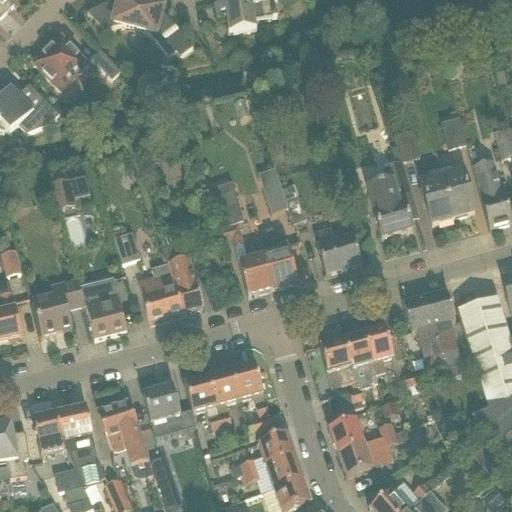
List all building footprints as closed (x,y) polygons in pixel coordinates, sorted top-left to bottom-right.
[(0,0),(0,22),(13,9),(8,4),(11,0),(0,0)] [(91,14),(87,16),(105,35),(109,33),(112,31),(114,30),(118,29),(123,29),(145,35),(147,36),(150,39),(152,41),(154,43),(168,60),(176,55),(180,61),(192,52),(182,39),(175,29),(173,26),(170,23),(167,20),(161,16),(162,12),(152,9),(154,4),(147,1),(143,0),(130,0),(130,3),(120,1),(119,4),(115,5),(111,6),(106,7),(102,8),(98,10),(94,12),(91,14)] [(252,2),(215,7),(217,21),(226,20),(228,37),(256,33),(255,25),(277,22),(274,2),(252,5),(252,2)] [(60,94),(87,68),(60,41),(34,67),(60,94)] [(231,44),(226,45),(224,49),(224,53),(228,55),(232,55),(235,51),(234,47),(231,44)] [(112,84),(120,76),(100,55),(91,63),(112,84)] [(498,89),(506,88),(503,74),(495,76),(498,89)] [(48,130),(59,119),(29,88),(18,99),(10,91),(0,100),(0,135),(3,137),(6,135),(9,139),(18,130),(26,139),(48,130)] [(440,128),(447,154),(466,149),(458,124),(443,127),(440,128)] [(502,164),(511,161),(511,155),(506,133),(494,136),(502,164)] [(401,167),(403,167),(420,162),(412,136),(394,141),(397,151),(401,165),(401,166),(401,167)] [(401,165),(397,151),(391,152),(395,166),(401,165)] [(367,191),(374,216),(374,217),(381,242),(412,234),(408,221),(418,219),(407,181),(403,167),(401,167),(401,166),(393,168),(397,183),(367,191)] [(472,172),(489,234),(511,228),(511,227),(504,197),(501,198),(492,166),(472,172)] [(453,223),(474,217),(462,170),(452,173),(453,178),(442,181),(453,223)] [(344,181),(355,222),(369,218),(358,178),(344,181)] [(442,181),(434,183),(430,184),(428,179),(419,182),(432,228),(453,223),(442,181)] [(48,189),(55,215),(76,210),(74,203),(89,199),(84,180),(48,189)] [(209,193),(221,232),(236,227),(225,188),(209,193)] [(293,228),(304,224),(293,189),(281,193),(293,228)] [(16,214),(31,209),(27,194),(11,198),(16,214)] [(243,248),(238,228),(221,233),(223,243),(230,242),(233,251),(233,250),(243,248)] [(114,242),(126,239),(124,232),(112,236),(114,242)] [(271,294),(297,287),(285,241),(276,244),(272,232),(264,234),(268,246),(258,249),(260,261),(261,260),(271,294)] [(325,279),(361,269),(353,239),(334,244),(331,232),(314,237),(318,249),(317,249),(325,279)] [(160,241),(161,247),(160,247),(167,268),(165,269),(180,319),(203,313),(188,262),(185,263),(178,242),(176,236),(160,241)] [(122,269),(139,264),(133,243),(131,237),(126,239),(114,242),(116,249),(122,269)] [(209,244),(193,249),(191,250),(195,263),(197,262),(213,257),(209,244)] [(0,259),(6,282),(21,278),(15,255),(0,259)] [(260,261),(238,267),(247,301),(271,294),(261,260),(260,261)] [(165,269),(151,273),(154,283),(138,288),(150,328),(180,319),(165,269)] [(511,278),(501,281),(510,315),(511,321),(511,345),(511,346),(511,348),(511,278)] [(0,345),(22,340),(15,312),(11,297),(8,284),(0,286),(0,345)] [(41,339),(71,331),(66,314),(83,310),(77,285),(52,291),(54,300),(33,306),(41,339)] [(454,327),(446,296),(424,301),(445,371),(444,372),(448,382),(463,377),(461,369),(462,369),(449,328),(454,327)] [(94,344),(126,336),(116,297),(84,305),(94,344)] [(422,361),(422,360),(427,377),(444,372),(445,371),(424,301),(402,307),(410,338),(415,337),(422,361)] [(457,315),(463,334),(488,415),(511,404),(511,348),(511,346),(510,347),(496,303),(457,315)] [(393,361),(385,332),(364,338),(375,379),(384,376),(381,364),(393,361)] [(364,338),(344,343),(352,373),(363,369),(367,381),(375,379),(364,338)] [(337,374),(341,390),(355,386),(352,373),(344,343),(319,350),(327,377),(337,374)] [(239,405),(262,398),(254,368),(231,375),(239,405)] [(216,411),(239,405),(231,375),(207,381),(216,411)] [(409,400),(421,396),(415,377),(403,380),(409,400)] [(207,381),(184,388),(192,418),(216,411),(207,381)] [(180,420),(172,391),(142,399),(150,428),(165,423),(170,440),(183,436),(179,420),(180,420)] [(332,420),(351,415),(362,412),(362,407),(358,394),(327,403),(332,420)] [(472,424),(480,432),(511,468),(511,404),(488,415),(472,424)] [(153,481),(129,406),(98,416),(112,456),(124,453),(130,471),(136,469),(141,485),(153,481)] [(272,433),(268,420),(265,408),(256,410),(259,422),(247,425),(251,438),(272,433)] [(85,410),(56,417),(62,445),(70,443),(73,457),(80,470),(74,472),(74,474),(82,492),(102,488),(100,485),(106,483),(98,466),(85,410)] [(56,417),(32,423),(41,460),(64,454),(62,445),(56,417)] [(231,431),(228,417),(218,420),(222,434),(231,431)] [(212,437),(222,434),(218,420),(208,424),(212,437)] [(355,424),(328,434),(337,458),(363,448),(355,424)] [(13,438),(11,426),(1,427),(0,426),(0,466),(7,466),(10,483),(26,481),(24,463),(29,462),(25,436),(13,438)] [(382,442),(394,437),(391,428),(379,432),(382,442)] [(337,458),(346,482),(372,472),(394,465),(389,450),(397,447),(394,437),(382,442),(383,442),(363,448),(337,458)] [(258,450),(265,471),(295,461),(287,438),(257,448),(258,450)] [(487,448),(473,460),(493,483),(507,471),(487,448)] [(166,461),(151,466),(166,511),(174,511),(183,509),(166,461)] [(273,494),(303,484),(295,461),(265,471),(273,494)] [(256,475),(253,464),(230,472),(230,473),(233,482),(239,480),(256,475)] [(86,504),(82,492),(74,474),(54,478),(58,497),(64,495),(67,510),(86,504)] [(256,475),(239,480),(243,490),(259,484),(256,475)] [(429,495),(435,490),(429,482),(423,488),(429,495)] [(130,511),(118,484),(105,490),(114,511),(130,511)] [(273,494),(273,495),(279,511),(296,511),(311,507),(303,484),(273,494)] [(429,495),(423,488),(412,497),(419,505),(430,496),(429,495)] [(403,511),(389,496),(371,511),(403,511)] [(430,496),(419,505),(425,511),(427,511),(436,503),(430,496)] [(464,511),(484,511),(485,511),(476,501),(464,511)]
